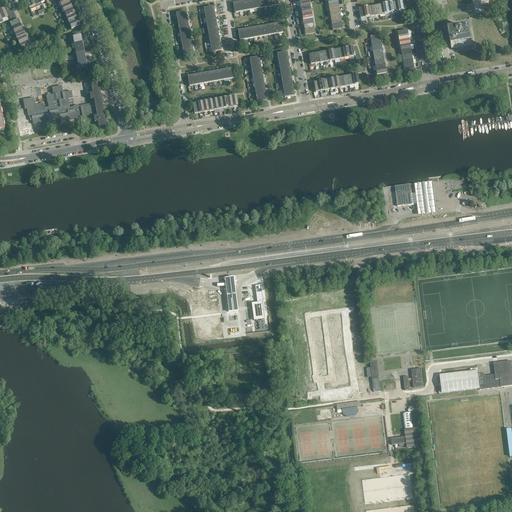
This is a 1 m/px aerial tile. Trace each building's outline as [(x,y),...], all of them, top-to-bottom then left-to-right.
[(35,5),(32,0),(25,0),(26,0),(29,9),(30,8),(29,8),(35,5)] [(62,7),(64,13),(72,9),(72,8),(70,4),(62,7)] [(64,13),(67,18),(75,15),(73,11),(74,11),(73,11),(72,9),(64,13)] [(67,18),(69,24),(77,21),(77,19),(76,19),(75,15),(67,18)] [(10,23),(13,29),(20,25),(19,22),(19,21),(18,20),(10,23),(10,24),(10,23)] [(77,21),(69,24),(72,29),(71,30),(80,26),(78,22),(77,21)] [(448,32),(451,49),(472,45),(469,29),(461,30),(460,24),(456,25),(456,27),(457,31),(448,32)] [(13,29),(15,34),(23,31),(22,30),(23,29),(22,29),(20,25),(13,29)] [(15,34),(17,40),(25,37),(24,33),(24,32),(23,32),(23,31),(15,34)] [(73,38),(74,44),(82,42),(81,37),(79,37),(78,34),(70,36),(70,39),(73,38)] [(17,40),(20,46),(28,42),(27,41),(28,40),(27,40),(25,37),(17,40)] [(28,42),(20,46),(22,51),(30,48),(28,44),(29,43),(28,44),(28,42)] [(86,64),(78,65),(79,70),(77,70),(77,71),(77,74),(85,72),(84,70),(87,69),(86,64)] [(49,107),(44,108),(43,104),(35,105),(33,99),(34,99),(34,98),(23,100),(23,101),(24,100),(25,109),(27,109),(27,113),(27,114),(28,114),(30,121),(32,121),(33,125),(33,124),(42,123),(51,121),(51,122),(51,120),(59,119),(61,124),(69,122),(69,123),(70,123),(69,121),(76,119),(76,120),(76,118),(94,115),(94,117),(94,118),(95,123),(98,122),(99,131),(107,130),(106,130),(105,121),(104,116),(104,115),(101,98),(100,93),(100,92),(100,93),(98,84),(99,84),(91,85),(93,94),(89,94),(90,95),(91,100),(90,100),(91,100),(92,104),(79,107),(78,106),(78,107),(74,107),(69,108),(69,106),(67,99),(73,99),(73,98),(72,98),(71,92),(62,93),(61,87),(62,87),(62,86),(52,88),(54,95),(46,96),(47,96),(48,103),(47,103),(48,103),(49,107)] [(432,182),(415,184),(418,210),(418,216),(436,213),(435,207),(432,182)] [(411,188),(410,185),(395,187),(395,190),(398,207),(413,205),(411,188)] [(233,277),(225,278),(229,312),(238,311),(233,277)] [(257,302),(252,303),(254,320),(256,320),(256,321),(257,321),(258,321),(258,320),(264,319),(265,319),(264,317),(265,316),(261,285),(255,286),(257,302)] [(337,295),(286,302),(287,313),(339,307),(337,295)] [(370,362),(374,392),(380,392),(377,361),(370,362)] [(494,364),(495,375),(484,377),(483,373),(478,374),(477,371),(440,376),(442,393),(479,389),(479,390),(511,386),(511,368),(511,362),(494,364)] [(411,370),(413,388),(423,387),(421,369),(411,370)] [(236,394),(223,395),(224,403),(237,402),(236,394)] [(356,408),(361,408),(360,402),(336,405),(337,411),(342,410),(342,414),(347,417),(353,416),(357,412),(356,408)] [(413,428),(411,413),(403,414),(405,429),(413,428)] [(407,444),(407,449),(417,447),(415,429),(405,430),(406,437),(391,439),(392,445),(407,444)]
